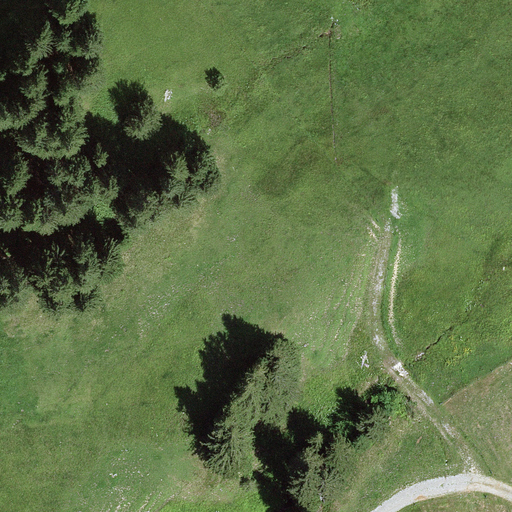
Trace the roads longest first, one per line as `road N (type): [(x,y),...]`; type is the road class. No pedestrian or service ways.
road 1 (track): [(385,98),(398,153),(376,337),(392,366),(482,466),(477,492)]
road 2 (track): [(511,505),(477,492),(405,497),(388,511)]
